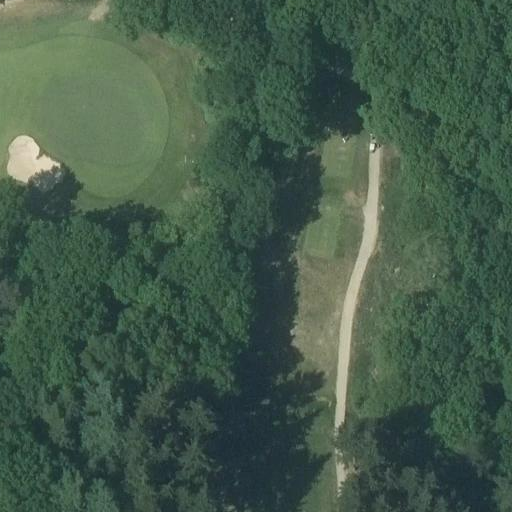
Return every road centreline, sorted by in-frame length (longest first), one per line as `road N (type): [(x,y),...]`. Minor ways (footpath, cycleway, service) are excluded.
road 1 (track): [(346,511),(346,406),(370,102),(165,0)]
road 2 (track): [(511,37),(442,18),(369,20),(327,81)]
